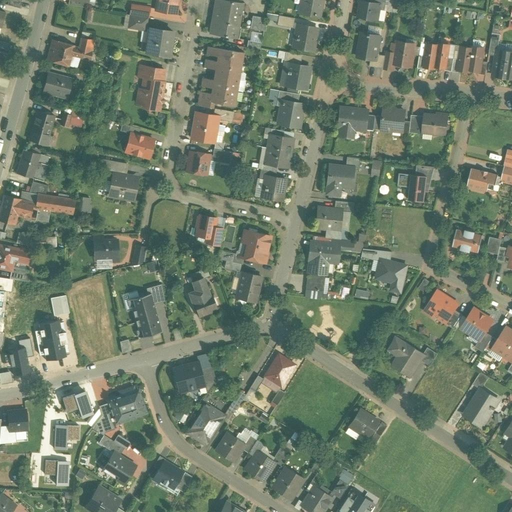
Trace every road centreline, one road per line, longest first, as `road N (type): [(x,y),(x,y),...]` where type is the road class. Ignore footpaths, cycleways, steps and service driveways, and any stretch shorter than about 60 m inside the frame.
road 1 (residential): [(268,321),(511,479)]
road 2 (residential): [(472,96),(435,251),(446,271),(511,302)]
road 3 (residential): [(199,0),(169,172)]
road 4 (tertiary): [(44,0),(0,164)]
road 5 (residential): [(0,397),(144,358)]
road 6 (residential): [(169,172),(176,192),(300,218)]
road 7 (residential): [(300,218),(332,78)]
road 8 (residential): [(332,78),(472,96)]
road 9 (residential): [(172,436),(281,511)]
road 10 (residential): [(144,358),(268,321)]
